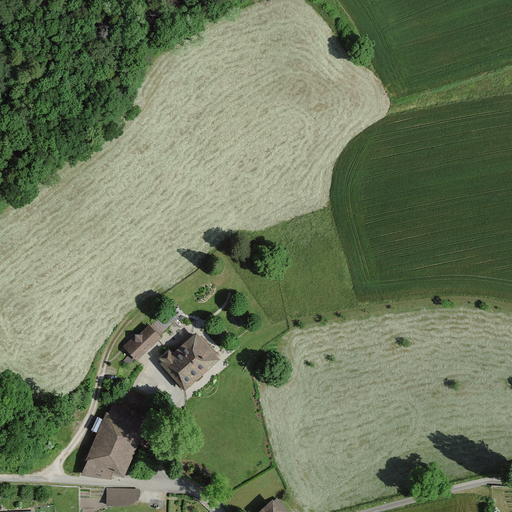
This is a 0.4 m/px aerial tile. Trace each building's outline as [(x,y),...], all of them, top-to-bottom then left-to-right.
[(153,325),(161,333),(180,316),(173,308),(153,325)] [(152,323),(124,347),(136,366),(163,339),(152,323)] [(173,349),(161,361),(186,395),(221,361),(200,333),(177,355),(173,349)] [(151,424),(114,405),(85,477),(115,482),(117,476),(128,482),(151,424)] [(107,489),(107,507),(140,507),(139,488),(107,489)] [(286,511),(277,501),(265,511),(286,511)]
